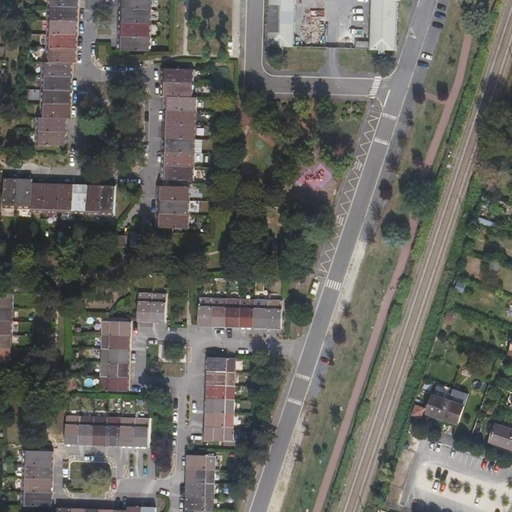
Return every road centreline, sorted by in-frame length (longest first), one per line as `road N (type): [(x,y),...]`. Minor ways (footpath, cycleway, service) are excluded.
road 1 (residential): [(258,511),(398,89)]
road 2 (residential): [(255,0),(252,66),(266,83),(398,89)]
road 3 (unknown): [(62,487),(72,501),(113,504),(124,496),(117,458),(70,455),(63,465)]
